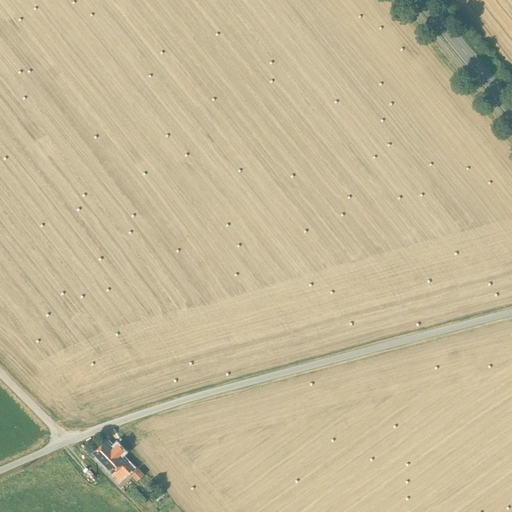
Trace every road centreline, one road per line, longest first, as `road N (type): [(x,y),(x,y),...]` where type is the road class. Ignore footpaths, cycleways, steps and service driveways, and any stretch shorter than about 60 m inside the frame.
road 1 (unclassified): [(0,472),(180,401),(511,312)]
road 2 (secondary): [(511,106),(425,0)]
